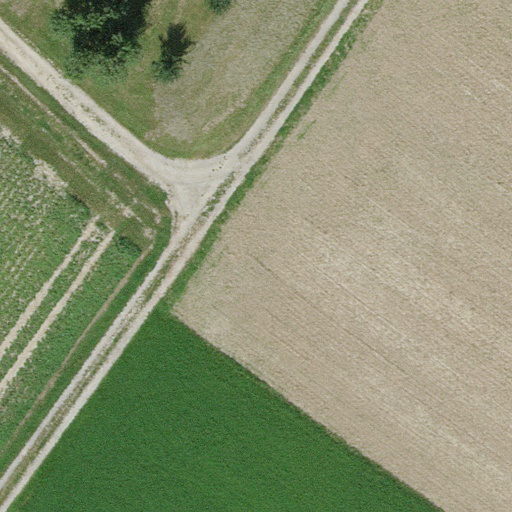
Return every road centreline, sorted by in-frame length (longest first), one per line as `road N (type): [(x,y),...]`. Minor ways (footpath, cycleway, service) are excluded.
road 1 (track): [(360,0),(2,511)]
road 2 (track): [(0,34),(206,225)]
